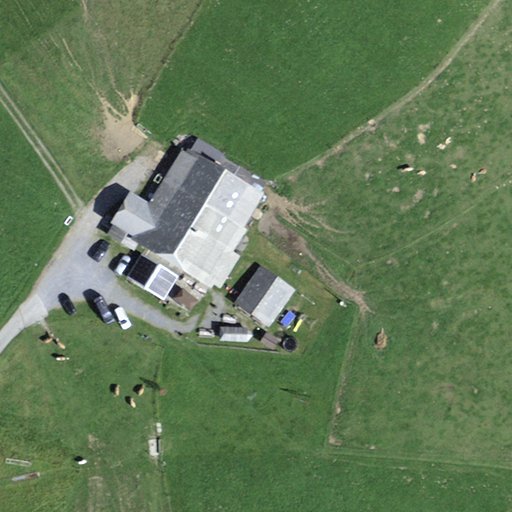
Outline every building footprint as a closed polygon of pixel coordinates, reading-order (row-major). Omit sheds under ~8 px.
[(223,289),(241,258),(232,253),(266,195),(187,149),(154,206),(133,194),(115,226),(223,289)] [(130,278),(165,301),(179,278),(144,256),(130,278)] [(263,268),(239,302),(272,325),(296,291),(263,268)] [(176,300),(192,313),(201,302),(186,289),(176,300)] [(223,329),(223,341),(249,342),(249,330),(223,329)]
